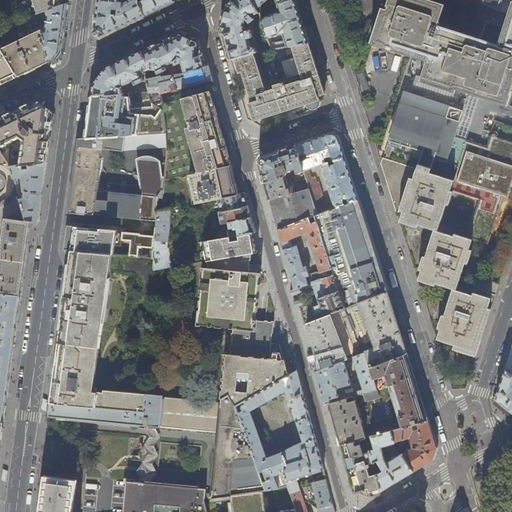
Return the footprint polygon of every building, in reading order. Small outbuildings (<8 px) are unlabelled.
[(37,0),(37,3),(41,12),(60,6),(60,0),(37,0)] [(138,0),(98,0),(94,33),(100,38),(125,26),(145,16),(138,0)] [(138,0),(145,16),(159,9),(161,8),(174,2),(172,0),(138,0)] [(254,19),(251,15),(259,12),(257,9),(252,0),(232,0),(226,6),(221,25),(222,30),(230,60),(235,58),(254,53),(258,52),(257,49),(256,48),(255,49),(255,48),(251,46),(249,38),(253,37),(250,27),(246,28),(245,25),(249,25),(254,19)] [(252,0),(257,9),(266,0),(276,0),(278,5),(290,0),(252,0)] [(302,19),(295,0),(290,0),(278,5),(280,12),(261,18),(268,38),(284,33),(288,47),(292,46),(309,43),(302,19)] [(377,0),(354,75),(360,94),(368,91),(362,71),(371,44),(386,49),(386,47),(391,49),(390,50),(407,56),(378,149),(385,151),(384,154),(387,155),(386,159),(419,169),(434,174),(454,180),(467,140),(454,137),(462,111),(459,110),(464,92),(507,105),(509,100),(511,90),(511,3),(509,13),(497,9),(475,0),(377,0)] [(60,6),(41,12),(37,14),(39,19),(49,19),(48,31),(43,32),(44,36),(48,56),(49,62),(57,58),(59,55),(61,52),(64,28),(66,13),(68,3),(60,6)] [(43,32),(39,19),(37,14),(0,26),(0,46),(18,76),(36,68),(42,65),(40,60),(48,56),(44,36),(43,32)] [(185,73),(206,66),(202,52),(199,41),(199,40),(181,32),(154,45),(131,56),(106,68),(94,84),(93,95),(117,94),(117,90),(119,87),(122,85),(123,87),(124,86),(124,84),(136,79),(137,80),(141,78),(141,76),(143,76),(145,72),(145,70),(151,67),(152,69),(153,69),(156,69),(158,68),(159,69),(164,67),(164,66),(176,60),(178,56),(183,58),(182,60),(185,73)] [(273,81),(274,85),(275,88),(266,91),(254,53),(235,58),(239,72),(243,71),(245,78),(250,94),(252,102),(249,103),(255,120),(267,116),(300,106),(320,99),(318,95),(325,94),(323,86),(313,57),(309,43),(292,46),(296,56),(282,61),(287,76),(284,77),(285,77),(273,81)] [(0,85),(18,76),(0,46),(0,85)] [(209,65),(206,66),(185,73),(146,80),(148,92),(153,103),(157,105),(166,103),(163,93),(208,81),(213,80),(209,65)] [(166,103),(157,105),(164,110),(167,132),(168,150),(164,180),(230,166),(231,165),(227,150),(215,106),(210,90),(166,103)] [(148,92),(117,94),(93,95),(92,100),(87,138),(125,135),(150,134),(167,132),(164,110),(157,105),(153,103),(148,92)] [(0,147),(20,138),(24,140),(21,164),(46,162),(50,136),(53,113),(46,108),(37,101),(18,110),(0,119),(0,147)] [(168,150),(167,132),(150,134),(142,194),(98,190),(103,148),(123,151),(125,135),(87,138),(79,138),(78,149),(77,157),(69,213),(157,221),(158,211),(160,197),(163,197),(164,180),(168,150)] [(296,145),(300,157),(306,156),(307,160),(301,161),(304,171),(310,188),(318,215),(327,211),(322,196),(323,195),(319,182),(317,182),(316,178),(311,179),(308,169),(322,165),(336,208),(359,199),(350,170),(348,166),(339,136),(332,133),(316,138),(296,145)] [(467,140),(454,180),(438,231),(454,236),(455,234),(472,239),(487,244),(489,239),(501,202),(504,193),(502,192),(511,159),(511,142),(490,136),(487,147),(467,140)] [(301,161),(300,157),(296,145),(278,151),(262,156),(259,163),(264,181),(269,199),(294,192),(290,179),(287,180),(286,175),(287,173),(288,171),(295,169),(296,173),(304,171),(301,161)] [(2,154),(9,165),(14,165),(12,161),(11,159),(12,158),(8,151),(2,154)] [(0,157),(5,165),(9,165),(2,154),(1,153),(0,153),(0,157)] [(438,231),(454,180),(434,174),(419,169),(386,159),(383,158),(381,164),(390,192),(392,198),(396,211),(399,212),(399,211),(403,213),(400,222),(417,227),(418,225),(434,230),(438,231)] [(44,178),(46,162),(21,164),(14,165),(9,165),(12,170),(14,177),(22,177),(24,192),(25,192),(24,198),(20,198),(27,220),(30,220),(38,221),(39,213),(41,196),(44,178)] [(230,166),(164,180),(163,197),(162,211),(172,208),(211,200),(237,195),(235,183),(234,184),(230,166)] [(310,188),(294,192),(269,199),(276,223),(278,230),(314,216),(318,215),(310,188)] [(237,195),(211,200),(213,210),(220,208),(221,212),(249,205),(247,200),(245,193),(237,195)] [(365,218),(359,199),(336,208),(327,211),(318,215),(314,216),(323,241),(332,270),(333,275),(332,276),(338,289),(348,286),(354,305),(388,292),(376,254),(365,218)] [(249,205),(221,212),(220,212),(222,224),(229,223),(229,226),(227,226),(227,229),(216,232),(217,238),(252,231),(253,231),(256,231),(253,221),(249,205)] [(172,208),(162,211),(158,211),(157,221),(156,236),(154,251),(168,248),(172,208)] [(323,241),(314,216),(278,230),(290,271),(295,289),(290,290),(292,295),(302,292),(302,291),(309,288),(308,285),(307,280),(310,279),(306,266),(303,267),(297,245),(293,247),(291,239),(307,233),(320,273),(316,272),(311,273),(313,280),(311,280),(310,283),(312,282),(318,299),(338,291),(338,289),(332,276),(331,276),(328,277),(326,271),(332,270),(323,241)] [(30,221),(30,220),(27,220),(5,217),(0,253),(0,292),(20,295),(22,281),(25,264),(26,256),(30,221)] [(64,249),(72,250),(114,254),(117,233),(79,228),(80,225),(68,224),(67,232),(64,249)] [(454,236),(438,231),(434,230),(431,240),(418,280),(435,286),(436,284),(453,289),(456,290),(463,269),(472,239),(455,234),(454,236)] [(217,238),(202,241),(203,248),(207,247),(209,260),(210,260),(252,253),(256,252),(254,241),(252,231),(217,238)] [(141,234),(123,232),(122,240),(131,241),(130,255),(134,256),(153,258),(154,251),(156,236),(141,235),(141,234)] [(153,258),(152,271),(175,266),(173,257),(179,255),(178,246),(168,248),(154,251),(153,258)] [(114,254),(72,250),(70,264),(65,302),(60,335),(55,371),(51,402),(145,411),(147,394),(104,390),(104,391),(91,389),(99,320),(104,321),(110,277),(105,277),(106,269),(131,271),(132,272),(133,273),(134,274),(134,276),(134,278),(133,279),(132,280),(129,280),(134,294),(137,293),(141,291),(143,289),(146,285),(148,281),(149,279),(149,274),(148,270),(148,268),(145,264),(142,260),(140,259),(138,258),(134,256),(130,255),(114,254)] [(210,267),(250,271),(251,265),(252,253),(210,260),(210,267)] [(210,267),(205,267),(197,325),(232,329),(230,355),(224,354),(221,399),(229,395),(236,406),(248,399),(289,374),(285,361),(285,359),(271,358),(272,342),(274,330),(275,321),(266,320),(261,320),(256,319),(258,300),(260,285),(261,272),(250,271),(210,267)] [(456,290),(453,289),(450,298),(437,339),(454,345),(453,349),(460,352),(475,357),(480,344),(480,343),(488,316),(491,309),(488,308),(491,298),(473,293),(472,295),(456,290)] [(339,291),(338,291),(318,299),(306,304),(299,306),(301,311),(304,324),(307,323),(345,308),(339,291)] [(16,327),(20,295),(0,292),(0,420),(3,420),(9,377),(10,370),(11,365),(13,347),(14,343),(16,327)] [(393,306),(388,292),(354,305),(345,308),(307,323),(314,349),(320,368),(366,352),(370,367),(408,353),(401,331),(393,306)] [(299,306),(306,304),(304,299),(294,302),(296,307),(299,306)] [(370,367),(366,352),(320,368),(320,369),(315,371),(319,385),(324,404),(329,403),(355,395),(377,389),(370,367)] [(419,387),(408,353),(370,367),(377,389),(355,395),(367,437),(393,430),(413,425),(418,423),(429,420),(426,409),(419,387)] [(511,374),(505,369),(500,386),(496,398),(511,410),(511,374)] [(308,511),(304,498),(318,501),(319,511),(335,511),(331,496),(327,479),(315,482),(300,487),(297,479),(324,470),(315,435),(311,421),(310,416),(304,394),(297,370),(289,374),(248,399),(249,402),(248,402),(244,404),(243,405),(242,407),(243,408),(243,410),(266,489),(279,487),(274,475),(285,472),(288,481),(282,482),(284,487),(288,486),(296,508),(296,511),(308,511)] [(145,425),(143,444),(141,476),(140,482),(127,481),(123,511),(200,511),(207,511),(205,498),(230,494),(262,490),(266,489),(239,412),(237,405),(236,406),(229,395),(221,399),(221,403),(163,397),(163,395),(147,394),(145,411),(51,402),(50,409),(49,416),(145,425)] [(367,437),(355,395),(329,403),(336,426),(348,468),(353,488),(354,492),(357,491),(358,492),(366,490),(366,489),(369,488),(372,497),(382,491),(367,437)] [(435,439),(429,420),(418,423),(420,428),(414,430),(413,425),(393,430),(396,441),(410,438),(413,449),(410,450),(409,448),(406,449),(408,452),(404,454),(414,471),(426,464),(434,459),(438,448),(435,439)] [(396,441),(393,430),(367,437),(382,491),(399,480),(414,471),(404,454),(404,453),(387,463),(385,459),(381,447),(396,442),(396,441)] [(70,511),(75,481),(46,478),(43,497),(41,511),(70,511)] [(296,511),(296,508),(281,506),(281,511),(265,511),(262,490),(230,494),(232,511),(296,511)]
